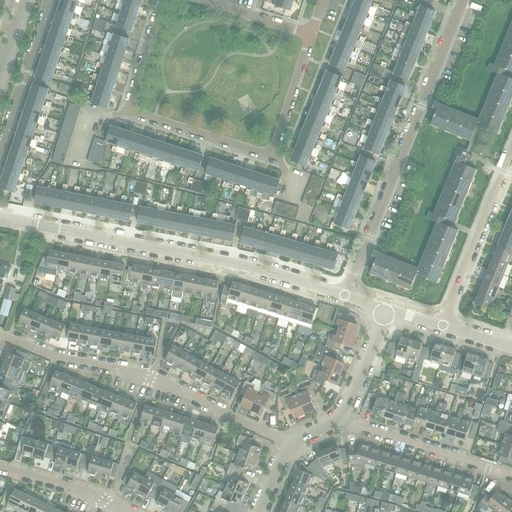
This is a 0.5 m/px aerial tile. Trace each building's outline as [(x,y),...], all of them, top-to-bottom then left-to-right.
[(73,0),(61,0),(58,8),(73,13),(76,5),(83,8),(84,4),(77,1),(73,0)] [(293,0),(276,0),(276,1),(273,0),(268,0),(268,3),(290,10),(293,0)] [(366,0),(355,0),(352,8),(367,13),(374,16),(377,9),(379,5),(372,2),(366,0)] [(117,1),(113,12),(120,15),(135,19),(139,8),(124,3),(117,1)] [(482,7),(472,2),(470,7),(480,11),(482,7)] [(409,14),(416,17),(431,23),(435,12),(420,6),(418,13),(411,10),(409,14)] [(58,8),(55,19),(69,24),(72,17),(79,19),(80,15),(73,13),(58,8)] [(352,8),(348,19),(363,24),(366,17),(372,20),(374,16),(367,13),(352,8)] [(113,12),(111,19),(109,24),(117,26),(132,31),(135,19),(120,15),(113,12)] [(405,25),(411,28),(426,34),(431,23),(416,17),(413,24),(406,22),(405,25)] [(95,18),(94,23),(105,27),(107,21),(95,18)] [(55,19),(51,31),(66,35),(68,28),(75,31),(77,26),(69,24),(55,19)] [(348,19),(344,30),(358,35),(361,28),(368,31),(370,27),(363,24),(348,19)] [(105,27),(94,23),(92,29),(103,33),(105,27)] [(400,37),(407,39),(422,45),(426,34),(411,28),(409,35),(402,32),(400,37)] [(479,127),(497,134),(511,95),(511,78),(503,75),(504,72),(505,69),(511,72),(511,28),(511,30),(505,46),(506,46),(505,50),(504,49),(497,65),(490,63),(488,69),(500,74),(479,127)] [(344,30),(339,41),(354,47),(357,40),(363,42),(365,38),(358,35),(344,30)] [(51,31),(47,42),(62,47),(64,40),(71,42),(73,38),(66,35),(51,31)] [(107,31),(103,43),(110,45),(125,50),(129,39),(107,31)] [(397,44),(396,48),(403,50),(418,56),(422,45),(407,39),(401,37),(398,44),(397,44)] [(339,41),(335,52),(349,58),(352,51),(359,54),(361,49),(354,47),(339,41)] [(47,42),(43,53),(58,58),(61,51),(67,53),(69,49),(62,47),(47,42)] [(103,43),(101,50),(99,55),(106,57),(122,62),(125,50),(110,45),(103,43)] [(391,59),(398,61),(413,67),(418,56),(403,50),(400,58),(393,55),(391,59)] [(349,58),(335,52),(330,63),(345,69),(348,62),(354,65),(356,60),(349,58)] [(43,53),(40,65),(55,70),(57,62),(64,65),(65,61),(58,58),(43,53)] [(97,62),(95,66),(102,69),(103,68),(118,73),(122,62),(106,57),(102,56),(100,63),(97,62)] [(413,67),(398,61),(395,69),(393,68),(392,72),(394,73),(409,79),(413,67)] [(380,66),(374,63),(372,69),(383,73),(385,67),(380,65),(380,66)] [(62,72),(55,70),(40,65),(36,76),(51,81),(53,74),(60,76),(62,72)] [(92,78),(99,80),(114,85),(118,73),(103,68),(102,69),(100,76),(93,73),(92,78)] [(383,73),(372,69),(370,74),(381,79),(383,73)] [(327,71),(322,82),(344,91),(347,84),(342,82),(343,79),(344,78),(342,77),(338,75),(327,71)] [(355,71),(352,77),(363,81),(366,76),(355,71)] [(352,77),(350,82),(355,84),(361,87),(363,81),(352,77)] [(88,89),(95,91),(111,96),(114,85),(99,80),(97,87),(90,85),(88,89)] [(386,92),(401,98),(406,86),(391,80),(388,88),(381,85),(379,89),(386,92)] [(60,82),(58,88),(69,92),(71,86),(60,82)] [(322,82),(318,93),(340,102),(333,99),(336,92),(343,95),(344,91),(322,82)] [(33,84),(29,96),(44,101),(47,93),(49,94),(50,90),(33,84)] [(58,88),(56,94),(55,98),(60,100),(61,95),(67,98),(69,92),(58,88)] [(111,96),(95,91),(93,99),(86,96),(85,101),(107,108),(111,96)] [(375,100),(382,103),(397,109),(401,98),(386,92),(383,99),(377,96),(375,100)] [(318,93),(313,104),(335,113),(328,110),(331,103),(338,106),(340,102),(318,93)] [(29,96),(25,107),(40,112),(43,105),(50,107),(51,103),(44,101),(29,96)] [(431,124),(457,134),(470,140),(478,122),(438,106),(439,104),(434,101),(429,114),(434,116),(431,124)] [(69,103),(68,109),(79,112),(81,107),(69,103)] [(371,111),(377,114),(392,120),(397,109),(382,103),(379,110),(372,108),(371,111)] [(313,104),(309,116),(324,122),(330,124),(333,117),(334,117),(335,113),(313,104)] [(37,123),(44,126),(48,114),(40,112),(25,107),(22,118),(37,123)] [(68,109),(66,115),(77,118),(79,112),(68,109)] [(366,123),(373,125),(388,131),(392,120),(377,114),(375,121),(368,119),(366,123)] [(66,115),(64,120),(75,124),(77,118),(66,115)] [(309,116),(304,127),(319,132),(322,125),(329,128),(331,124),(330,124),(324,122),(309,116)] [(44,126),(37,123),(22,118),(18,130),(33,135),(35,128),(42,130),(44,126)] [(64,120),(62,126),(74,129),(75,124),(64,120)] [(362,134),(369,136),(383,142),(388,131),(373,125),(370,133),(363,130),(362,134)] [(62,126),(61,132),(72,135),(74,129),(62,126)] [(114,143),(113,146),(111,150),(116,152),(117,147),(118,145),(123,130),(111,126),(106,141),(114,143)] [(304,127),(300,138),(315,144),(318,137),(325,140),(326,135),(319,132),(304,127)] [(18,130),(14,141),(29,146),(36,148),(38,141),(39,141),(40,137),(33,135),(18,130)] [(117,147),(116,151),(123,154),(127,156),(129,151),(129,148),(134,133),(123,130),(118,145),(117,147)] [(61,132),(59,137),(70,141),(72,135),(61,132)] [(134,133),(129,148),(137,151),(134,158),(139,159),(140,154),(141,152),(146,137),(134,133)] [(383,142),(369,136),(366,144),(359,141),(357,145),(379,154),(383,142)] [(59,137),(57,143),(68,147),(70,141),(59,137)] [(140,154),(139,159),(146,161),(146,162),(150,163),(150,162),(152,158),(152,156),(157,140),(146,137),(141,152),(140,154)] [(95,138),(93,143),(104,147),(106,141),(95,138)] [(300,138),(296,149),(310,155),(317,157),(319,150),(320,151),(322,146),(315,144),(300,138)] [(152,158),(150,162),(157,164),(157,165),(162,167),(162,166),(164,160),(169,144),(157,140),(152,156),(152,158)] [(14,141),(10,152),(25,157),(28,150),(35,153),(36,148),(29,146),(14,141)] [(57,143),(55,149),(67,152),(68,147),(57,143)] [(93,143),(91,149),(102,153),(104,147),(93,143)] [(164,160),(162,166),(169,168),(169,169),(173,170),(175,165),(175,163),(180,148),(169,144),(164,160)] [(180,148),(175,163),(182,165),(182,168),(180,172),(184,174),(187,167),(192,152),(180,148)] [(55,149),(54,155),(65,158),(67,152),(55,149)] [(91,149),(89,155),(101,158),(102,153),(91,149)] [(310,155),(296,149),(291,160),(306,166),(309,159),(316,162),(317,158),(317,157),(310,155)] [(10,152),(7,164),(22,169),(24,162),(31,164),(32,160),(25,157),(10,152)] [(192,152),(187,167),(194,169),(193,171),(197,173),(198,171),(203,155),(192,152)] [(469,153),(465,152),(459,152),(455,161),(458,162),(445,192),(436,214),(430,211),(427,218),(439,223),(418,275),(436,283),(457,230),(442,223),(444,218),(454,222),(466,192),(476,169),(468,165),(470,160),(472,155),(469,153)] [(65,158),(54,155),(52,160),(63,164),(65,158)] [(89,155),(87,160),(99,164),(101,158),(89,155)] [(357,167),(371,173),(376,161),(361,156),(358,163),(351,160),(350,164),(357,167)] [(206,173),(204,179),(205,180),(211,182),(215,184),(217,179),(218,177),(223,161),(211,158),(207,170),(206,173)] [(223,161),(218,177),(225,179),(223,186),(227,187),(228,183),(229,180),(234,165),(223,161)] [(7,164),(3,175),(18,180),(20,173),(27,176),(29,171),(22,169),(7,164)] [(234,165),(229,180),(236,183),(234,190),(238,191),(240,184),(245,169),(234,165)] [(352,178),(367,184),(371,173),(357,167),(354,174),(347,171),(345,175),(352,178)] [(245,169),(240,184),(248,186),(245,193),(250,195),(257,172),(245,169)] [(257,172),(250,195),(261,198),(268,176),(257,172)] [(313,174),(311,180),(322,185),(324,179),(313,174)] [(25,183),(18,180),(3,175),(0,183),(0,187),(14,192),(16,185),(23,187),(25,183)] [(268,176),(261,198),(272,202),(275,195),(280,180),(268,176)] [(192,183),(190,190),(196,192),(199,180),(193,178),(192,183)] [(341,187),(348,189),(362,195),(367,184),(352,178),(349,185),(342,182),(341,187)] [(35,202),(47,205),(50,189),(43,187),(44,180),(40,179),(35,202)] [(199,180),(196,192),(201,194),(205,182),(199,180)] [(311,180),(308,186),(319,190),(322,185),(311,180)] [(133,192),(139,193),(141,182),(135,181),(133,192)] [(50,189),(47,205),(59,207),(62,191),(54,190),(56,183),(51,182),(50,189)] [(62,191),(59,207),(71,209),(74,194),(66,192),(68,185),(63,184),(62,191)] [(75,186),(74,194),(71,209),(83,211),(86,196),(78,194),(80,187),(75,186)] [(308,186),(306,191),(317,196),(319,190),(308,186)] [(30,201),(32,190),(26,188),(24,200),(30,201)] [(86,196),(83,211),(94,214),(97,198),(90,196),(91,189),(87,189),(86,196)] [(343,201),(358,207),(362,195),(348,189),(345,197),(338,194),(336,198),(343,201)] [(97,198),(94,214),(106,216),(109,200),(102,199),(103,192),(99,191),(97,198)] [(306,191),(304,197),(315,201),(317,196),(306,191)] [(109,200),(106,216),(118,218),(121,203),(114,201),(115,194),(111,193),(109,200)] [(121,203),(118,218),(130,221),(133,205),(126,203),(127,196),(122,195),(121,203)] [(315,201),(304,197),(302,203),(313,207),(315,201)] [(153,209),(150,225),(162,227),(165,211),(166,205),(159,203),(159,202),(154,201),(153,209)] [(273,213),(278,214),(282,203),(276,201),(273,213)] [(332,209),(339,212),(353,218),(358,207),(343,201),(340,208),(333,205),(332,209)] [(282,203),(278,214),(284,216),(287,204),(282,203)] [(138,222),(150,225),(153,209),(146,207),(146,205),(142,204),(141,207),(138,222)] [(165,211),(162,227),(173,229),(176,213),(169,212),(171,205),(166,204),(165,211)] [(287,204),(284,216),(290,217),(293,206),(287,204)] [(178,206),(176,213),(173,229),(185,231),(188,216),(181,214),(182,207),(178,206)] [(293,206),(290,217),(296,219),(299,208),(293,206)] [(239,207),(236,218),(242,220),(242,217),(244,208),(239,207)] [(188,216),(185,231),(197,234),(200,218),(193,217),(194,212),(194,209),(190,208),(189,212),(188,216)] [(244,208),(242,217),(242,220),(248,221),(249,216),(250,210),(244,208)] [(200,218),(197,234),(209,236),(212,220),(205,219),(206,212),(202,211),(200,218)] [(353,218),(339,212),(336,219),(333,218),(330,227),(334,228),(336,224),(349,229),(353,218)] [(212,220),(209,236),(220,238),(224,223),(217,221),(218,214),(213,213),(212,220)] [(225,215),(224,223),(220,238),(233,241),(236,225),(228,223),(230,216),(225,215)] [(256,230),(252,245),(263,249),(268,234),(261,232),(263,224),(258,223),(256,230)] [(511,224),(507,223),(502,234),(511,238),(511,224)] [(245,225),(240,242),(252,245),(256,230),(249,228),(250,226),(245,225)] [(268,234),(263,249),(275,252),(279,237),(272,235),(274,228),(270,226),(268,234)] [(279,237),(275,252),(286,255),(291,240),(284,238),(286,231),(281,230),(279,237)] [(291,240),(286,255),(298,259),(302,244),(295,242),(297,234),(293,233),(291,240)] [(511,238),(502,234),(498,246),(511,251),(511,238)] [(304,236),(302,244),(298,259),(309,262),(313,247),(307,245),(309,238),(304,236)] [(316,240),(313,247),(309,262),(321,265),(325,250),(318,248),(320,241),(316,240)] [(325,250),(321,265),(333,269),(338,254),(330,251),(332,244),(328,243),(326,250),(325,250)] [(511,251),(498,246),(493,257),(508,263),(511,253),(511,251)] [(50,267),(57,269),(61,252),(50,250),(46,269),(49,270),(50,267)] [(417,271),(377,255),(379,252),(373,250),(368,263),(366,269),(371,271),(370,273),(410,289),(417,271)] [(61,252),(57,269),(65,270),(65,273),(67,273),(68,271),(71,254),(61,252)] [(68,271),(67,273),(70,274),(71,271),(79,273),(82,256),(71,254),(68,271)] [(82,256),(79,273),(87,275),(86,277),(89,278),(93,258),(82,256)] [(493,257),(488,269),(503,275),(508,263),(493,257)] [(93,258),(89,278),(91,278),(92,276),(100,277),(103,260),(93,258)] [(103,260),(100,277),(108,279),(107,281),(110,282),(114,262),(103,260)] [(114,262),(110,282),(110,283),(121,286),(125,265),(114,262)] [(0,292),(5,277),(8,278),(11,267),(2,264),(0,268),(0,292)] [(138,285),(140,286),(144,266),(133,264),(130,281),(138,283),(138,285)] [(144,266),(140,286),(143,286),(144,284),(151,285),(155,269),(144,266)] [(155,269),(151,285),(159,287),(159,290),(162,290),(165,271),(155,269)] [(488,269),(484,280),(499,287),(503,275),(488,269)] [(165,271),(162,290),(164,291),(165,288),(173,290),(176,273),(165,271)] [(176,273),(173,290),(171,296),(182,298),(183,294),(187,275),(176,273)] [(187,275),(183,294),(185,295),(186,292),(194,294),(197,277),(187,275)] [(197,277),(194,294),(202,295),(201,298),(204,299),(208,279),(197,277)] [(204,299),(203,303),(206,304),(207,301),(215,303),(216,298),(219,281),(208,279),(204,299)] [(484,280),(479,292),(494,298),(499,287),(484,280)] [(225,305),(226,301),(237,305),(244,285),(233,281),(231,288),(224,286),(221,303),(225,305)] [(244,285),(237,305),(248,308),(254,288),(244,285)] [(4,298),(12,300),(14,301),(17,293),(15,292),(16,288),(8,286),(4,298)] [(254,288),(248,308),(258,311),(264,291),(254,288)] [(264,291),(258,311),(268,314),(275,295),(264,291)] [(494,298),(479,292),(474,304),(489,310),(494,298)] [(275,295),(268,314),(279,318),(285,298),(275,295)] [(285,298),(279,318),(289,321),(295,301),(285,298)] [(295,301),(289,321),(299,324),(305,304),(295,301)] [(305,304),(299,324),(310,328),(316,308),(305,304)] [(18,324),(28,328),(35,313),(24,308),(18,324)] [(337,308),(336,312),(332,323),(339,325),(338,330),(354,335),(358,325),(347,322),(350,312),(337,308)] [(35,313),(28,328),(38,333),(45,317),(35,313)] [(179,314),(178,320),(188,322),(189,316),(179,314)] [(45,317),(38,333),(48,337),(55,321),(45,317)] [(55,321),(48,337),(59,341),(65,325),(55,321)] [(68,341),(79,343),(82,326),(71,324),(68,341)] [(82,326),(79,343),(90,345),(93,328),(82,326)] [(93,328),(90,345),(100,347),(103,330),(93,328)] [(103,330),(100,347),(111,349),(114,332),(103,330)] [(354,335),(338,330),(336,336),(329,333),(326,344),(339,348),(341,343),(351,346),(354,335)] [(114,332),(111,349),(121,350),(125,333),(114,332)] [(125,333),(121,350),(132,352),(135,335),(125,333)] [(146,337),(143,354),(154,356),(157,339),(151,338),(152,334),(147,333),(146,337)] [(135,335),(132,352),(143,354),(146,337),(135,335)] [(386,351),(390,353),(406,358),(412,340),(401,337),(400,339),(395,338),(393,343),(390,342),(386,351)] [(234,339),(231,345),(228,349),(232,351),(234,347),(237,341),(234,339)] [(412,340),(406,358),(422,363),(427,348),(422,346),(422,343),(412,340)] [(427,348),(422,363),(422,365),(429,367),(431,361),(440,364),(446,346),(435,343),(434,345),(428,343),(427,348)] [(314,356),(320,359),(326,361),(324,367),(340,374),(345,363),(335,359),(337,354),(324,348),(325,346),(319,344),(314,356)] [(164,361),(174,366),(183,351),(173,345),(164,361)] [(446,346),(440,364),(456,369),(461,353),(455,352),(456,349),(446,346)] [(183,351),(174,366),(184,371),(192,356),(188,354),(190,351),(184,348),(183,351)] [(9,353),(5,363),(23,371),(24,368),(21,367),(25,360),(28,361),(31,355),(17,349),(15,355),(9,353)] [(461,353),(456,369),(472,374),(470,381),(472,374),(478,356),(467,353),(467,355),(461,353)] [(192,356),(184,371),(193,376),(202,361),(192,356)] [(472,374),(470,381),(481,381),(483,377),(489,379),(494,364),(488,362),(488,359),(478,356),(472,374)] [(288,359),(285,364),(292,368),(297,366),(298,364),(288,359)] [(202,361),(193,376),(203,381),(211,366),(202,361)] [(5,363),(0,373),(6,376),(4,381),(18,387),(24,371),(23,371),(5,363)] [(211,366),(203,381),(212,387),(221,372),(211,366)] [(340,374),(324,367),(322,372),(315,369),(311,380),(324,385),(326,379),(336,384),(340,374)] [(56,392),(59,393),(66,375),(56,370),(49,386),(57,389),(56,392)] [(221,372),(212,387),(222,392),(230,377),(221,372)] [(503,374),(496,372),(492,385),(498,387),(503,374)] [(393,383),(395,377),(383,373),(381,379),(393,383)] [(66,375),(59,393),(61,394),(62,392),(70,395),(76,379),(66,375)] [(230,377),(222,392),(232,397),(240,382),(230,377)] [(240,406),(251,410),(261,387),(261,381),(255,378),(251,383),(245,380),(239,393),(245,395),(240,406)] [(443,380),(435,378),(433,385),(441,387),(443,380)] [(76,379),(70,395),(77,398),(76,400),(79,401),(86,383),(76,379)] [(0,386),(0,398),(10,403),(11,400),(8,399),(11,392),(15,393),(18,387),(4,381),(1,387),(0,386)] [(468,387),(451,382),(449,390),(465,395),(468,387)] [(86,383),(79,401),(81,402),(82,400),(90,403),(96,387),(86,383)] [(302,392),(297,394),(305,414),(315,409),(311,399),(316,397),(311,384),(300,388),(302,392)] [(96,387),(90,403),(97,406),(96,408),(98,409),(106,391),(96,387)] [(261,387),(251,410),(261,414),(265,404),(271,406),(276,394),(261,387)] [(485,390),(479,389),(476,398),(483,400),(485,390)] [(106,391),(98,409),(101,410),(102,408),(110,411),(116,395),(106,391)] [(388,398),(382,417),(393,420),(401,392),(397,391),(394,400),(388,398)] [(305,414),(297,394),(291,396),(290,392),(279,397),(285,410),(290,407),(294,418),(305,414)] [(368,392),(362,407),(367,409),(372,411),(372,413),(382,417),(388,398),(372,393),(368,392)] [(401,392),(393,420),(403,423),(409,405),(402,403),(405,394),(401,392)] [(116,395),(110,411),(117,414),(116,417),(119,418),(126,399),(116,395)] [(414,423),(424,427),(430,408),(424,406),(427,397),(423,396),(422,399),(414,423)] [(498,399),(487,396),(485,402),(496,405),(498,399)] [(11,403),(10,403),(0,398),(0,417),(4,419),(11,403)] [(409,405),(403,423),(414,426),(414,423),(422,399),(418,398),(415,407),(409,405)] [(126,399),(119,418),(121,419),(122,416),(130,419),(137,404),(126,399)] [(482,402),(475,400),(474,407),(475,407),(473,415),(478,417),(482,402)] [(430,408),(424,427),(435,430),(443,402),(439,401),(436,410),(430,408)] [(443,402),(435,430),(445,433),(451,415),(445,413),(447,404),(443,402)] [(492,405),(484,403),(481,412),(489,415),(492,405)] [(143,422),(151,425),(156,408),(145,405),(139,424),(142,425),(143,422)] [(156,408),(151,425),(158,427),(158,430),(160,430),(166,411),(156,408)] [(451,415),(445,433),(455,436),(461,418),(464,409),(460,408),(457,417),(451,415)] [(166,411),(160,430),(163,431),(164,429),(171,431),(176,415),(166,411)] [(500,420),(498,425),(511,429),(511,412),(507,411),(504,421),(500,420)] [(176,415),(171,431),(179,433),(178,436),(181,437),(187,418),(176,415)] [(187,418),(181,437),(183,437),(184,435),(192,437),(197,421),(187,418)] [(461,418),(455,436),(466,440),(467,437),(473,439),(477,423),(461,418)] [(197,421),(192,437),(200,440),(199,442),(201,443),(207,424),(197,421)] [(207,424),(201,443),(212,446),(218,427),(207,424)] [(511,429),(498,425),(497,431),(505,434),(501,444),(511,447),(511,429)] [(238,441),(236,444),(241,446),(239,453),(258,459),(261,448),(250,444),(252,438),(240,434),(238,441)] [(22,454),(33,457),(37,441),(21,436),(17,449),(23,451),(22,454)] [(55,440),(54,445),(50,459),(55,460),(54,463),(65,466),(70,450),(59,447),(61,442),(55,440)] [(37,441),(33,457),(44,460),(44,457),(50,459),(54,445),(37,441)] [(358,448),(349,448),(349,462),(349,466),(353,466),(355,459),(365,463),(370,446),(360,443),(358,448)] [(337,444),(326,448),(333,464),(343,460),(344,462),(349,462),(349,448),(339,448),(337,444)] [(511,447),(501,444),(498,455),(500,455),(498,461),(511,465),(511,447)] [(370,446),(365,463),(376,466),(381,449),(370,446)] [(318,457),(310,464),(320,474),(324,470),(323,468),(333,464),(326,448),(316,452),(318,457)] [(381,449),(376,466),(386,469),(391,453),(381,449)] [(70,450),(65,466),(76,470),(77,466),(83,468),(86,455),(70,450)] [(230,462),(228,468),(240,473),(242,467),(254,471),(258,459),(239,453),(235,464),(230,462)] [(391,453),(386,469),(396,472),(402,456),(391,453)] [(86,455),(83,468),(88,470),(87,473),(98,476),(103,459),(86,455)] [(402,456),(396,472),(407,476),(412,459),(402,456)] [(103,459),(98,476),(109,479),(110,476),(115,477),(119,464),(103,459)] [(412,459),(407,476),(417,479),(422,462),(412,459)] [(422,462),(417,479),(428,482),(433,466),(422,462)] [(299,469),(294,479),(310,486),(314,476),(321,479),(323,477),(320,474),(310,464),(307,467),(302,463),(301,464),(299,469)] [(433,466),(428,482),(438,485),(443,469),(433,466)] [(230,476),(226,486),(244,494),(249,483),(238,478),(240,473),(228,468),(226,474),(230,476)] [(126,487),(136,492),(144,477),(129,469),(123,481),(128,484),(126,487)] [(443,469),(438,485),(448,488),(453,472),(443,469)] [(453,472),(448,488),(459,492),(464,475),(453,472)] [(464,475),(459,492),(457,495),(468,499),(468,497),(475,499),(479,486),(473,484),(474,479),(464,475)] [(144,477),(136,492),(146,498),(147,495),(152,498),(159,485),(144,477)] [(159,485),(152,498),(157,500),(156,503),(166,509),(174,494),(177,487),(163,479),(159,485)] [(294,479),(290,489),(306,496),(310,486),(294,479)] [(217,495),(214,501),(226,506),(228,501),(239,505),(244,494),(226,486),(223,492),(219,490),(217,495)] [(6,505),(17,510),(25,493),(15,488),(6,505)] [(290,489),(286,499),(301,506),(306,496),(290,489)] [(489,507),(495,511),(506,497),(497,490),(491,497),(486,494),(478,505),(486,511),(489,507)] [(25,493),(17,510),(20,511),(27,511),(34,498),(25,493)] [(174,494),(166,509),(172,511),(176,511),(177,511),(178,511),(183,511),(189,502),(174,494)] [(511,501),(506,497),(495,511),(510,511),(509,511),(511,507),(511,501)] [(34,498),(27,511),(39,511),(44,503),(34,498)] [(286,499),(281,509),(288,511),(298,511),(301,506),(286,499)] [(212,511),(223,511),(226,506),(214,501),(209,510),(212,511)] [(318,501),(317,505),(314,511),(315,511),(320,511),(324,504),(318,501)] [(380,507),(387,509),(391,510),(392,504),(382,501),(380,507)] [(44,503),(39,511),(51,511),(54,507),(44,503)]
